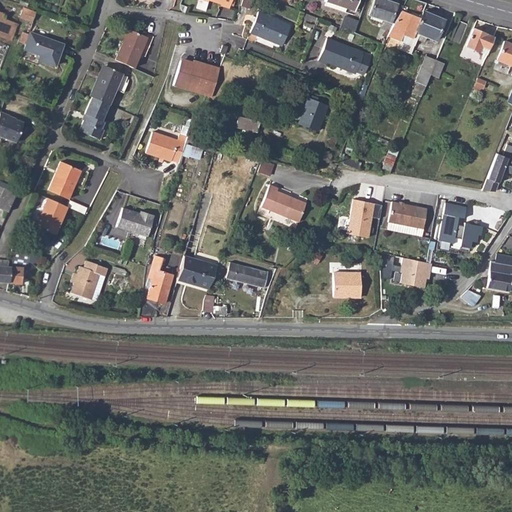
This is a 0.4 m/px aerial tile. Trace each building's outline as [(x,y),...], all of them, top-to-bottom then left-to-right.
[(223,7),(230,9),(232,0),(199,0),(200,1),(209,3),(210,1),(223,4),(223,7)] [(241,0),(240,5),(248,9),(251,0),(241,0)] [(327,0),(354,10),(357,0),(327,0)] [(373,0),(368,15),(371,15),(378,18),(393,23),(400,11),(403,5),(387,0),(373,0)] [(35,12),(24,8),(21,17),(32,21),(35,12)] [(258,11),(249,31),(282,45),(290,25),(258,11)] [(388,32),(387,34),(400,39),(402,33),(415,38),(417,33),(426,37),(435,40),(444,19),(423,11),(420,19),(400,11),(393,23),(388,32)] [(0,35),(5,37),(9,29),(14,31),(16,24),(0,18),(2,13),(0,12),(0,35)] [(343,15),(341,26),(356,29),(358,18),(343,15)] [(479,49),(488,52),(494,37),(473,28),(466,45),(478,51),(479,49)] [(9,29),(5,37),(6,37),(10,39),(14,31),(9,29)] [(376,41),(381,43),(383,40),(384,41),(387,34),(388,32),(380,29),(376,41)] [(29,32),(23,48),(39,54),(37,59),(54,65),(62,44),(29,32)] [(123,42),(115,62),(134,70),(139,56),(146,39),(131,33),(130,32),(125,43),(123,42)] [(417,33),(415,38),(424,42),(426,37),(417,33)] [(328,63),(342,68),(344,66),(356,71),(364,74),(371,57),(327,38),(318,60),(327,64),(328,63)] [(151,41),(146,39),(139,56),(144,58),(151,41)] [(497,59),(498,59),(505,62),(511,65),(511,44),(504,41),(497,59)] [(465,45),(461,55),(482,63),(485,54),(465,45)] [(414,82),(425,86),(429,74),(435,60),(425,56),(414,82)] [(435,60),(429,74),(437,77),(443,63),(435,60)] [(181,62),(174,87),(211,98),(219,70),(193,62),(192,65),(181,62)] [(344,66),(342,68),(355,74),(356,71),(344,66)] [(104,67),(98,82),(100,83),(106,68),(104,67)] [(98,82),(90,99),(92,99),(110,107),(123,75),(106,68),(100,83),(98,82)] [(477,78),(474,85),(481,88),(484,81),(477,78)] [(303,107),(296,123),(316,130),(326,104),(306,97),(304,103),(303,107)] [(87,118),(85,123),(81,133),(101,142),(104,132),(102,131),(105,124),(103,123),(110,107),(92,99),(85,117),(87,118)] [(0,111),(0,136),(15,142),(22,123),(7,117),(8,115),(0,111)] [(237,115),(234,126),(256,132),(259,120),(237,115)] [(173,162),(180,165),(187,145),(189,140),(190,138),(182,135),(179,142),(154,134),(146,155),(172,163),(173,163),(173,162)] [(496,153),(480,190),(493,191),(502,169),(511,173),(511,146),(507,145),(502,155),(496,153)] [(62,162),(49,190),(70,199),(82,171),(62,162)] [(258,165),(255,176),(268,180),(270,168),(258,165)] [(4,187),(0,194),(0,207),(7,211),(16,193),(4,187)] [(277,191),(268,188),(262,211),(302,221),(307,202),(276,194),(277,191)] [(69,207),(49,198),(37,225),(57,234),(70,207),(69,207)] [(400,201),(393,200),(388,220),(423,228),(427,207),(404,202),(400,201)] [(70,207),(86,214),(88,208),(72,201),(69,207),(70,207)] [(376,220),(379,207),(351,201),(343,235),(364,239),(368,219),(376,220)] [(467,207),(446,203),(438,240),(453,243),(454,238),(461,239),(460,246),(470,248),(471,241),(476,242),(478,235),(480,236),(482,227),(465,223),(464,226),(457,225),(459,217),(464,219),(467,207)] [(145,217),(141,215),(124,210),(117,228),(130,233),(128,241),(136,244),(135,246),(146,249),(156,217),(146,214),(145,217)] [(511,237),(508,236),(499,248),(508,251),(511,244),(511,237)] [(11,250),(8,261),(7,266),(10,266),(8,282),(21,283),(23,269),(27,269),(28,264),(29,254),(11,250)] [(151,280),(146,297),(163,303),(173,274),(159,269),(163,256),(155,253),(147,278),(151,280)] [(400,272),(398,282),(421,287),(424,278),(427,279),(430,264),(402,257),(400,265),(392,263),(394,256),(378,253),(378,277),(387,277),(391,270),(400,272)] [(489,260),(488,270),(511,274),(511,265),(511,255),(496,253),(494,261),(489,260)] [(183,256),(177,280),(207,288),(216,264),(183,256)] [(1,265),(0,264),(0,281),(8,282),(10,266),(7,266),(8,261),(1,261),(1,265)] [(74,284),(71,293),(91,300),(94,293),(99,293),(108,269),(86,261),(84,268),(80,267),(77,275),(74,284)] [(224,277),(262,287),(267,271),(229,261),(224,277)] [(511,274),(488,270),(486,278),(479,278),(478,288),(485,289),(485,286),(507,290),(511,274)] [(359,272),(332,271),(331,294),(359,296),(359,272)] [(466,289),(458,296),(471,305),(479,295),(466,289)] [(94,293),(91,300),(96,302),(99,293),(94,293)] [(203,298),(202,310),(211,311),(213,295),(206,293),(203,298)] [(140,299),(137,317),(151,317),(154,301),(140,299)] [(215,305),(215,313),(225,314),(226,306),(215,305)]
